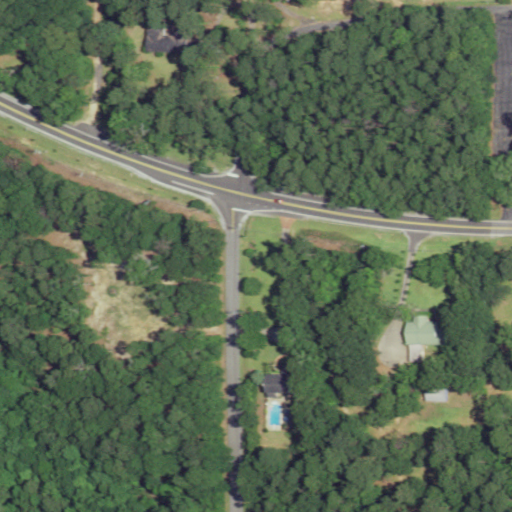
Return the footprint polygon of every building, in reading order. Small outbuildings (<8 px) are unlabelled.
[(171,29),(170,35),(163,35),(164,28),(146,27),(145,51),(186,52),(187,29),(171,29)] [(425,315),(410,315),(410,321),(403,321),(402,343),(441,344),(441,329),(434,329),(434,321),(425,320),(425,315)] [(419,344),(407,344),(408,360),(419,359),(419,344)] [(263,373),(263,392),(287,393),(287,374),(263,373)] [(441,401),(442,387),(422,387),(421,400),(441,401)]
